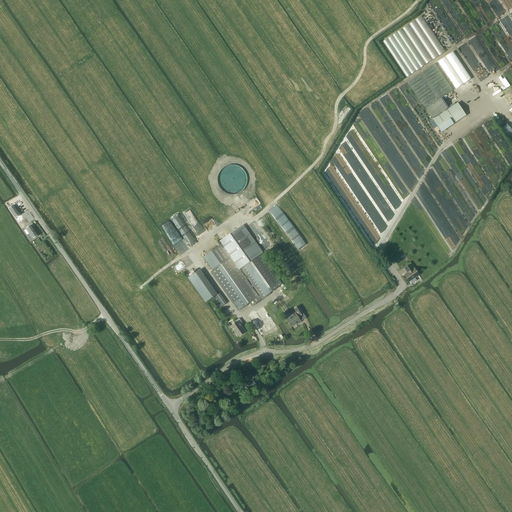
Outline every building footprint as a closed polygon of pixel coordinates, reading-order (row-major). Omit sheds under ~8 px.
[(445,52),(421,16),(402,29),(426,64),(445,52)] [(425,65),(401,29),(383,42),(406,77),(425,65)] [(453,51),(438,61),(456,89),(471,79),(453,51)] [(434,64),(407,82),(425,109),(432,119),(442,112),(442,113),(445,111),(444,111),(447,109),(440,99),(452,90),(434,64)] [(442,113),(432,120),(441,132),(455,123),(447,110),(445,111),(442,113)] [(20,214),(14,205),(9,209),(15,218),(20,214)] [(21,216),(16,219),(18,222),(19,222),(21,226),(24,224),(26,223),(30,220),(28,216),(27,216),(23,219),(21,216)] [(220,240),(225,246),(223,248),(220,245),(203,257),(212,270),(210,271),(238,311),(249,303),(252,307),(270,294),(267,290),(280,281),(261,254),(262,253),(242,224),(220,240)] [(31,240),(38,236),(31,226),(26,229),(29,235),(28,236),(31,240)] [(406,271),(407,273),(404,275),(409,282),(418,275),(414,268),(412,269),(409,265),(404,268),(406,271)] [(188,278),(205,302),(216,295),(198,271),(188,278)] [(294,309),(299,316),(303,313),(298,306),(294,309)] [(297,324),(300,321),(295,314),(293,315),(290,316),(290,317),(286,320),(291,327),(296,323),(297,324)] [(238,337),(245,331),(241,325),(243,324),(239,319),(236,321),(237,322),(230,326),(238,337)] [(250,392),(257,386),(252,380),(254,378),(252,375),(245,380),(248,382),(245,385),(250,392)]
